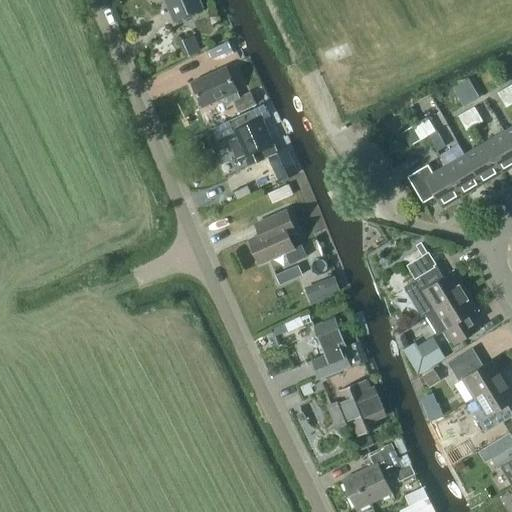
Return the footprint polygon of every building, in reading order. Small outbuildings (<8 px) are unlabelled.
[(168,0),(177,20),(203,8),(199,0),(168,0)] [(178,43),(185,58),(201,51),(194,36),(178,43)] [(227,67),(191,84),(202,109),(239,93),(227,67)] [(463,108),(473,103),(469,96),(476,91),(470,79),(453,88),(463,108)] [(511,103),(511,98),(506,88),(498,93),(506,107),(511,103)] [(251,93),(234,101),(239,113),(256,105),(251,93)] [(266,104),(213,128),(215,127),(220,138),(227,135),(239,162),(247,158),(250,165),(265,158),(264,158),(268,156),(278,152),(275,146),(276,145),(264,119),(271,115),(266,104)] [(474,107),(466,111),(475,126),(483,121),(474,107)] [(475,126),(466,111),(458,116),(467,130),(475,126)] [(427,117),(419,122),(428,136),(436,131),(427,117)] [(419,122),(411,126),(402,132),(410,146),(428,136),(419,122)] [(511,144),(504,131),(484,143),(502,173),(511,166),(511,144)] [(484,143),(465,154),(482,184),(502,173),(484,143)] [(439,156),(445,166),(463,196),(482,184),(465,154),(459,145),(439,156)] [(278,152),(268,156),(280,181),(298,173),(297,171),(287,149),(286,147),(278,152)] [(463,196),(445,166),(433,173),(428,164),(408,176),(423,203),(435,196),(442,208),(463,196)] [(289,186),(268,195),(273,205),(293,195),(289,186)] [(302,244),(294,247),(289,236),(297,232),(288,210),(254,225),(259,236),(250,240),(260,264),(285,253),(290,265),(307,257),(302,244)] [(427,253),(419,258),(424,268),(433,262),(427,253)] [(299,263),(275,272),(280,283),(303,274),(299,263)] [(466,290),(454,270),(443,277),(437,266),(405,286),(424,316),(426,315),(466,290)] [(303,288),(311,305),(341,292),(334,275),(303,288)] [(438,334),(442,331),(449,342),(474,327),(467,316),(478,310),(466,290),(426,315),(438,334)] [(301,316),(285,324),(288,332),(304,325),(301,318),(301,316)] [(345,341),(350,339),(343,320),(317,330),(327,355),(313,361),(320,379),(361,362),(353,344),(348,346),(345,341)] [(415,342),(403,349),(418,374),(446,358),(438,346),(423,355),(415,342)] [(462,379),(474,398),(505,378),(493,359),(483,365),(476,355),(452,370),(459,381),(462,379)] [(422,375),(430,388),(442,380),(434,368),(422,375)] [(474,398),(480,408),(476,411),(478,413),(474,415),(485,432),(511,415),(511,412),(507,405),(511,401),(511,389),(505,378),(474,398)] [(339,391),(343,400),(335,403),(332,410),(336,420),(343,422),(351,419),(358,435),(378,426),(375,420),(386,415),(374,388),(370,389),(366,380),(339,391)] [(435,393),(419,398),(428,422),(443,417),(435,393)] [(451,447),(460,460),(474,452),(466,438),(451,447)] [(392,442),(369,453),(374,464),(343,479),(357,509),(392,492),(385,477),(396,471),(400,480),(415,473),(407,454),(400,458),(392,442)] [(502,467),(511,484),(511,445),(491,458),(498,469),(502,467)]
